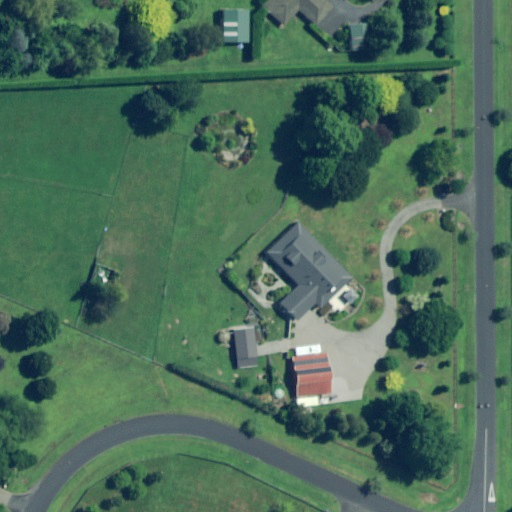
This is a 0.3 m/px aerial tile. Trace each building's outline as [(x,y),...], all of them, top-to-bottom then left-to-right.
[(263,0),(257,7),(284,29),(297,12),(314,25),(329,7),(320,0),(263,0)] [(367,24),(350,24),(349,50),(366,51),(367,24)] [(351,279),(297,222),(264,253),(296,287),(278,304),(295,322),(314,304),(319,309),(351,279)] [(253,329),(234,331),(237,366),(257,364),(253,329)] [(328,395),(324,354),(290,358),(294,399),(328,395)]
